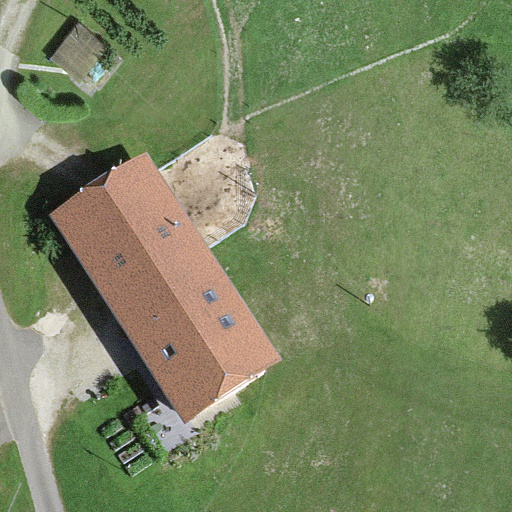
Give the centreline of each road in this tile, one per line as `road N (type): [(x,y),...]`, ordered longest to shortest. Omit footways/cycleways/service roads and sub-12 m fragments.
road 1 (track): [(0,45),(0,340),(49,511)]
road 2 (track): [(218,0),(232,63),(231,142)]
